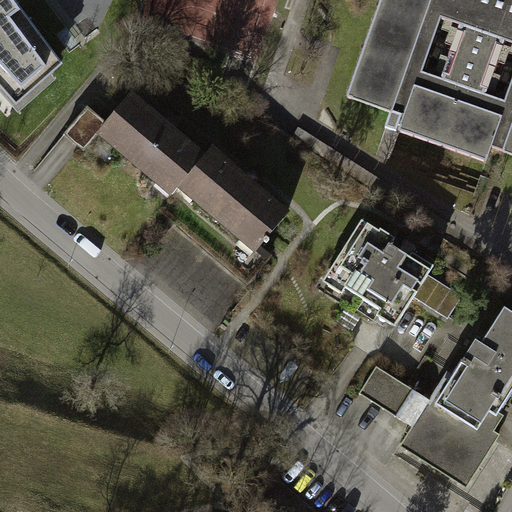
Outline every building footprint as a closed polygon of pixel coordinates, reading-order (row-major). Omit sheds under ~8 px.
[(52,77),(64,66),(15,0),(0,0),(0,89),(1,91),(0,91),(0,98),(16,116),(56,81),(52,77)] [(511,0),(384,0),(349,99),(393,115),(388,130),(490,165),(495,151),(511,156),(511,0)] [(208,157),(134,95),(98,137),(172,200),(180,191),(208,157)] [(215,149),(208,157),(180,191),(258,257),(293,215),(215,149)] [(382,233),(363,222),(325,284),(344,296),(341,299),(374,320),(376,317),(398,330),(417,300),(449,319),(463,297),(431,277),(437,268),(414,254),(411,259),(394,248),(398,241),(383,231),(382,233)] [(511,312),(506,309),(482,345),(477,342),(463,363),(460,361),(451,374),(444,370),(426,398),(374,365),(357,392),(409,426),(397,445),(464,487),(498,434),(492,430),(502,414),(499,413),(511,392),(511,312)]
